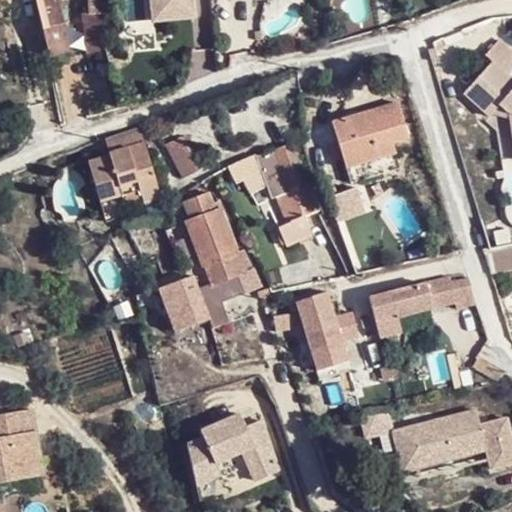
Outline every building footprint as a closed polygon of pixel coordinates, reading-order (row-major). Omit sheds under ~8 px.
[(54,0),(36,0),(47,54),(66,50),(54,0)] [(104,12),(103,0),(84,0),(84,16),(78,18),(85,54),(101,49),(98,36),(98,35),(99,12),(104,12)] [(156,0),(147,0),(149,19),(159,18),(156,0)] [(156,0),(159,18),(191,14),(189,0),(156,0)] [(493,63),(463,94),(488,119),(497,109),(501,105),(510,114),(507,120),(511,149),(511,77),(510,76),(511,73),(511,53),(500,43),(486,56),(493,63)] [(391,106),(326,126),(333,148),(335,148),(336,151),(337,161),(338,170),(386,157),(384,146),(402,141),(391,106)] [(159,197),(140,125),(104,139),(109,155),(117,191),(121,206),(159,197)] [(181,136),(164,145),(182,178),(199,169),(181,136)] [(86,160),(109,155),(104,139),(83,147),(86,160)] [(292,142),(276,149),(285,174),(291,190),(307,184),(292,142)] [(94,196),(117,191),(109,155),(86,160),(94,196)] [(266,185),(265,181),(260,169),(246,174),(252,190),(266,185)] [(287,221),(305,215),(316,211),(307,184),(291,190),(285,174),(265,181),(266,185),(270,197),(278,195),(287,221)] [(266,185),(252,190),(256,203),(270,197),(266,185)] [(188,220),(183,222),(201,267),(210,288),(212,287),(218,301),(259,285),(254,271),(245,250),(240,252),(220,204),(215,206),(209,190),(181,201),(188,220)] [(277,225),(287,221),(278,195),(270,197),(256,203),(265,229),(277,225)] [(285,246),(312,237),(305,215),(287,221),(277,225),(285,246)] [(511,255),(508,242),(482,248),(487,268),(511,262),(511,255)] [(448,275),(367,298),(378,338),(401,331),(397,318),(455,302),(448,275)] [(189,278),(177,283),(182,296),(194,291),(189,278)] [(177,283),(155,292),(173,335),(207,321),(194,291),(182,296),(177,283)] [(327,291),(294,302),(316,371),(347,362),(341,341),(357,337),(347,304),(333,308),(327,291)] [(290,313),(273,316),(275,333),(293,330),(290,313)] [(34,408),(0,414),(0,488),(44,480),(34,408)] [(476,410),(392,432),(396,450),(411,446),(416,469),(487,451),(489,460),(511,453),(511,444),(505,419),(480,426),(476,410)] [(180,457),(195,488),(220,476),(214,465),(241,454),(247,467),(271,457),(256,424),(238,432),(231,418),(193,435),(199,449),(180,457)] [(411,446),(396,450),(401,472),(416,469),(411,446)] [(511,453),(489,460),(492,470),(511,464),(511,453)] [(271,457),(247,467),(254,482),(278,471),(271,457)]
